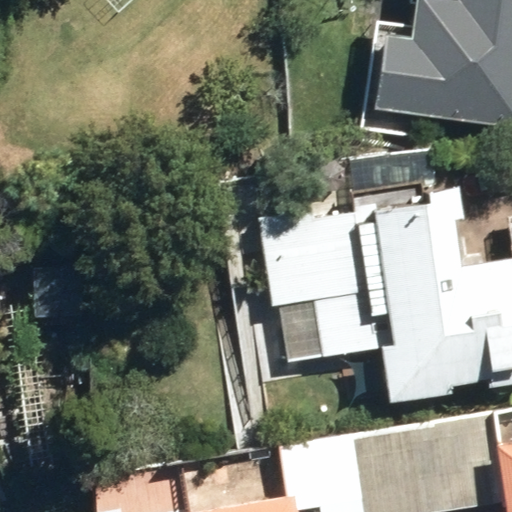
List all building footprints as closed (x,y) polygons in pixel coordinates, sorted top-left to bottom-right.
[(352,109),(511,129),(511,0),(398,0),(394,39),(362,34),(352,109)] [(182,186),(186,229),(212,227),(208,184),(182,186)] [(364,349),(371,404),(433,395),(432,387),(511,376),(511,217),(498,220),(504,261),(446,269),(439,219),(447,219),(444,192),(403,197),(404,206),(354,213),(356,223),(338,224),(337,215),(300,221),(299,215),(247,221),(259,306),(267,304),(274,361),(364,349)] [(21,260),(22,315),(66,314),(65,260),(21,260)] [(438,511),(487,504),(488,511),(511,511),(511,442),(490,446),(485,412),(294,444),(305,508),(351,500),(353,511),(438,511)] [(286,511),(284,497),(181,511),(178,511),(175,489),(162,491),(159,465),(74,478),(79,511),(286,511)]
